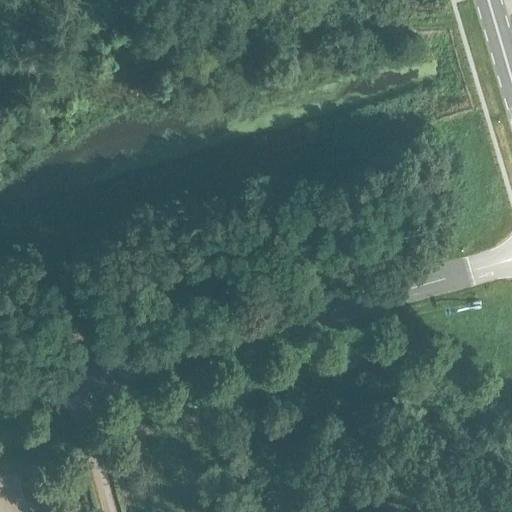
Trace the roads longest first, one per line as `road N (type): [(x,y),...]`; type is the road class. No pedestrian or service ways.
road 1 (unclassified): [(0,395),(83,382),(511,259)]
road 2 (unknown): [(490,9),(393,19),(366,0)]
